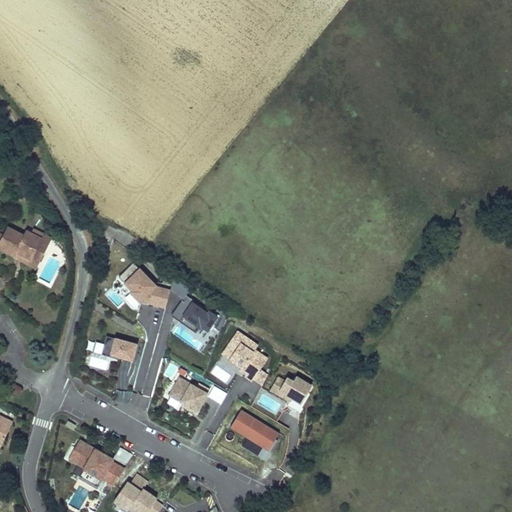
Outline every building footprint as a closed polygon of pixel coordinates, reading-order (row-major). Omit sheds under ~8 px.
[(36,261),(46,244),(36,238),(38,236),(28,231),(25,229),(23,233),(7,224),(2,233),(0,231),(0,246),(13,254),(15,249),(36,261)] [(36,238),(46,244),(50,237),(31,226),(28,231),(38,236),(36,238)] [(34,266),(36,261),(15,249),(13,254),(34,266)] [(174,290),(161,286),(138,261),(123,275),(136,289),(134,291),(143,301),(147,297),(149,295),(152,298),(151,302),(169,307),(174,290)] [(210,314),(196,303),(197,301),(191,296),(187,301),(185,300),(174,315),(183,321),(187,315),(203,328),(206,324),(212,329),(220,318),(212,312),(210,314)] [(203,328),(187,315),(183,321),(199,334),(203,328)] [(177,322),(171,330),(198,350),(204,341),(177,322)] [(260,363),(265,356),(256,349),(260,345),(240,331),(228,347),(235,352),(230,358),(243,367),(249,372),(247,374),(246,375),(253,380),(255,378),(261,369),(264,366),(260,363)] [(133,358),(138,342),(108,334),(103,352),(112,355),(113,352),(122,355),(133,358)] [(230,358),(235,352),(228,347),(224,353),(230,358)] [(264,366),(269,358),(265,356),(260,363),(264,366)] [(269,375),(261,369),(255,378),(264,385),(269,375)] [(197,412),(208,393),(181,376),(171,394),(184,402),(191,406),(189,408),(197,412)] [(280,390),(285,382),(278,377),(271,389),(291,401),(294,398),(280,390)] [(302,403),(313,387),(297,377),(294,382),(287,378),(285,382),(280,390),(294,398),(302,403)] [(301,413),(302,403),(294,398),(291,401),(288,406),(301,413)] [(276,439),(279,433),(242,410),(230,428),(243,435),(268,451),(276,439)] [(0,412),(0,439),(11,417),(0,412)] [(77,423),(69,418),(67,423),(74,427),(77,423)] [(268,451),(243,435),(238,444),(265,461),(278,441),(276,439),(268,451)] [(115,482),(125,467),(112,460),(114,457),(104,451),(103,454),(96,450),(97,447),(81,438),(71,456),(86,465),(81,474),(98,484),(103,475),(115,482)] [(117,501),(113,505),(122,511),(125,511),(126,511),(128,511),(146,511),(148,510),(150,511),(157,511),(163,505),(156,499),(157,497),(144,488),(149,481),(137,473),(133,480),(139,484),(137,487),(128,480),(114,499),(117,501)]
